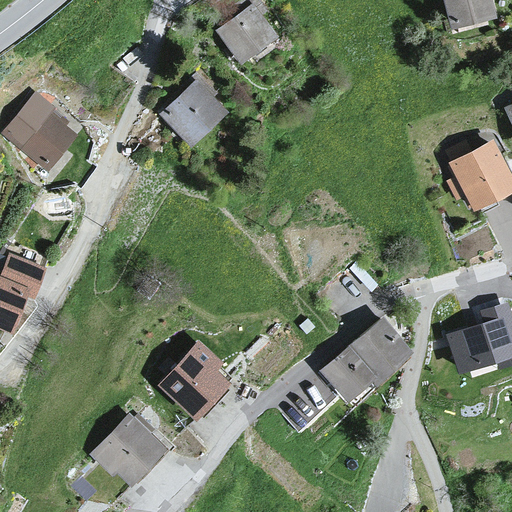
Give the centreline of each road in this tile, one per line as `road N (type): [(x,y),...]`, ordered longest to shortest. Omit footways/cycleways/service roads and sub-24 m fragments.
road 1 (residential): [(0,364),(87,235),(166,0)]
road 2 (residential): [(162,511),(291,377),(386,304),(425,286)]
road 3 (residential): [(446,511),(408,403),(425,286)]
